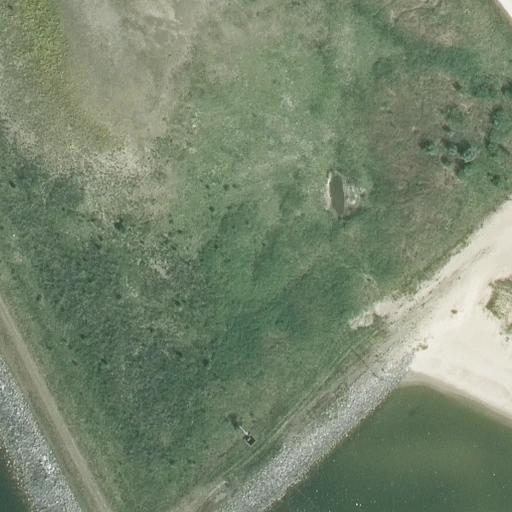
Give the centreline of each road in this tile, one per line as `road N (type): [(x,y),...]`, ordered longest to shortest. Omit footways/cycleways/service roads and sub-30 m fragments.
road 1 (track): [(511,221),(192,511)]
road 2 (track): [(110,511),(0,288)]
